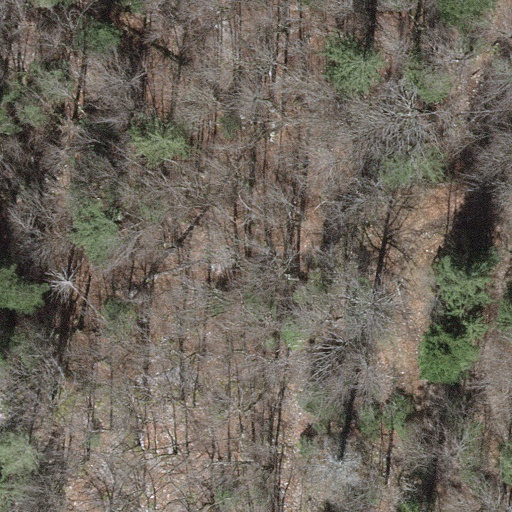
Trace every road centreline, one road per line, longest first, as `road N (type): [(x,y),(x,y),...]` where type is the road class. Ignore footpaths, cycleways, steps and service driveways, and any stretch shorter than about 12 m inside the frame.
road 1 (track): [(487,192),(460,186),(421,213),(401,247),(413,355),(460,511)]
road 2 (track): [(511,420),(499,395),(495,335),(509,209),(487,192)]
